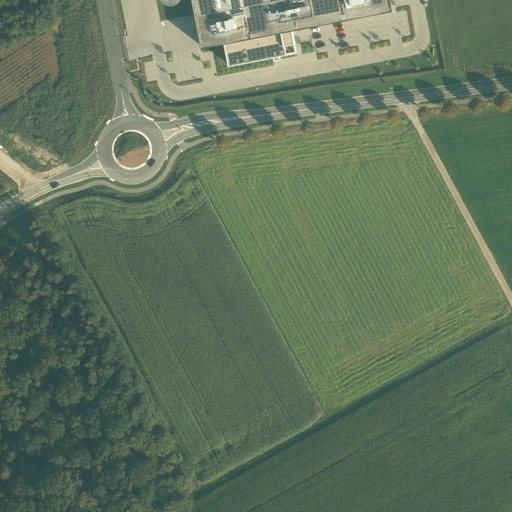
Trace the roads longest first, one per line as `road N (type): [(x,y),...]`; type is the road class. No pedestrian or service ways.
road 1 (tertiary): [(155,136),(220,120),(511,82)]
road 2 (track): [(511,300),(406,97)]
road 3 (unclassified): [(125,122),(105,0)]
